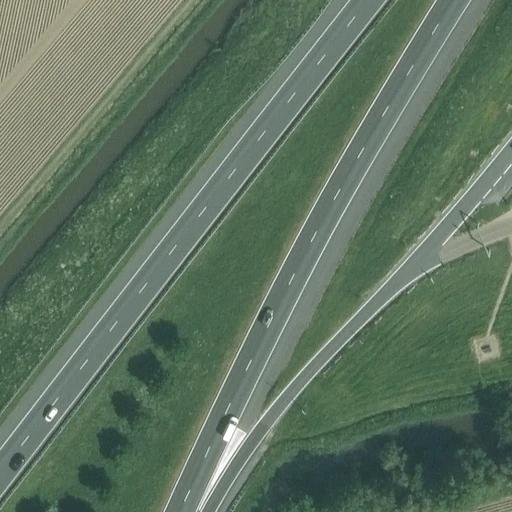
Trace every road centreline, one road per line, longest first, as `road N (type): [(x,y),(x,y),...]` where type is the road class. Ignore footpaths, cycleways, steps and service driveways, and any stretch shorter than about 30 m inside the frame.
road 1 (motorway): [(369,0),(0,475)]
road 2 (motorway): [(180,511),(294,273),(453,0)]
road 3 (motorway): [(207,511),(276,410),(404,272)]
